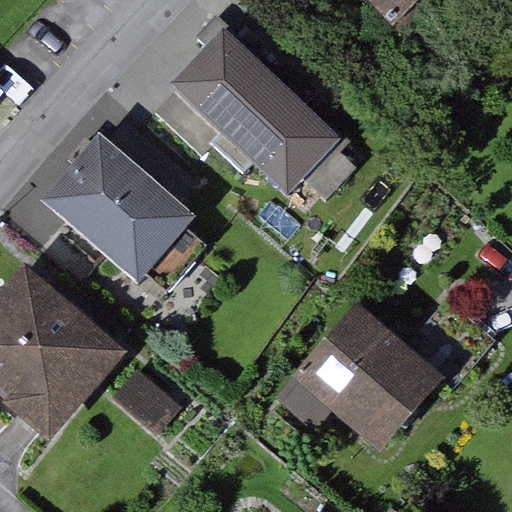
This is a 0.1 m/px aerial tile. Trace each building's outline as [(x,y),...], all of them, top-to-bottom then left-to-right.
[(459,0),(368,0),(420,45),(459,0)] [(312,93),(242,28),(176,97),(246,163),(312,93)] [(211,188),(137,124),(114,151),(104,142),(49,205),(145,288),(199,225),(188,215),(211,188)] [(130,361),(31,269),(0,301),(0,391),(32,422),(53,442),(130,361)] [(453,385),(361,309),(296,387),(389,463),(453,385)] [(137,371),(117,400),(164,433),(184,404),(137,371)]
